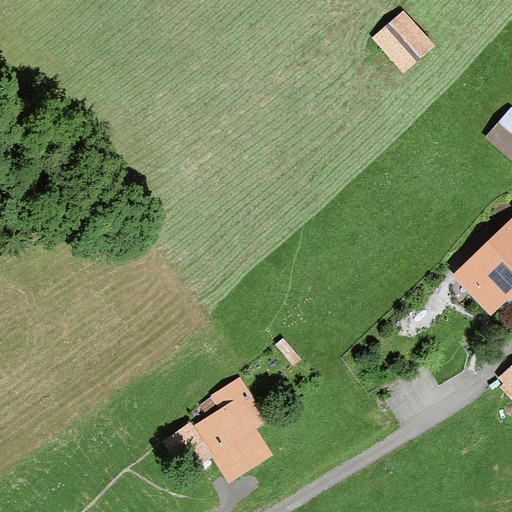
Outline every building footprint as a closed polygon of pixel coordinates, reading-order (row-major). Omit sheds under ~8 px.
[(433,40),(403,7),(372,35),(402,69),(433,40)] [(511,105),(510,104),(484,134),(511,158),(511,105)] [(511,208),(511,205),(506,199),(490,214),(497,222),(511,208)] [(511,291),(511,217),(453,276),(490,313),(511,291)] [(511,364),(495,379),(511,397),(511,364)] [(265,416),(238,375),(198,401),(207,414),(192,424),(212,452),(229,478),(271,449),(254,423),(265,416)] [(212,452),(192,424),(190,420),(160,440),(182,472),(212,452)]
